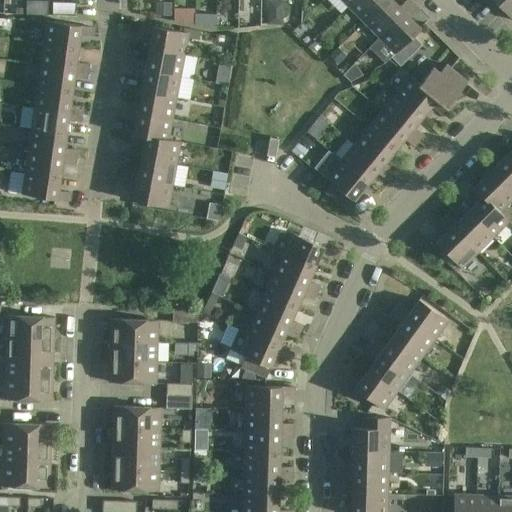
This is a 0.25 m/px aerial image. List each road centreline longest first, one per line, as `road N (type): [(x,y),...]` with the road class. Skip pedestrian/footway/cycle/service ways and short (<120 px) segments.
road 1 (residential): [(312,511),(316,370),(371,250)]
road 2 (residential): [(371,250),(511,99)]
road 3 (residential): [(93,201),(117,58),(108,0)]
road 4 (residential): [(77,511),(85,313)]
